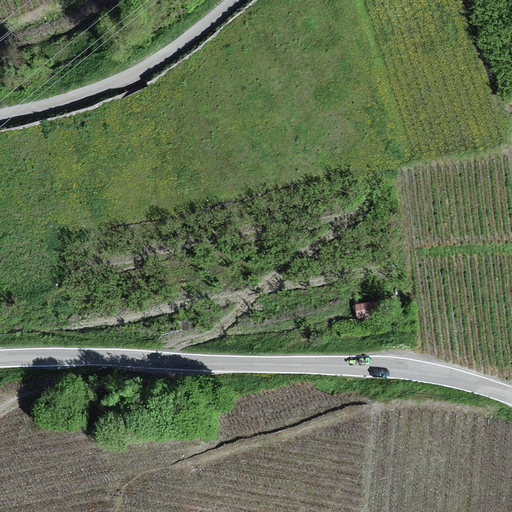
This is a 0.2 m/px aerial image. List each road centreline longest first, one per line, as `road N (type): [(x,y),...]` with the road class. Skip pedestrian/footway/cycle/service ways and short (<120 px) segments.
road 1 (unclassified): [(0,357),(377,365),(511,395)]
road 2 (unclassified): [(238,0),(122,85),(0,119)]
